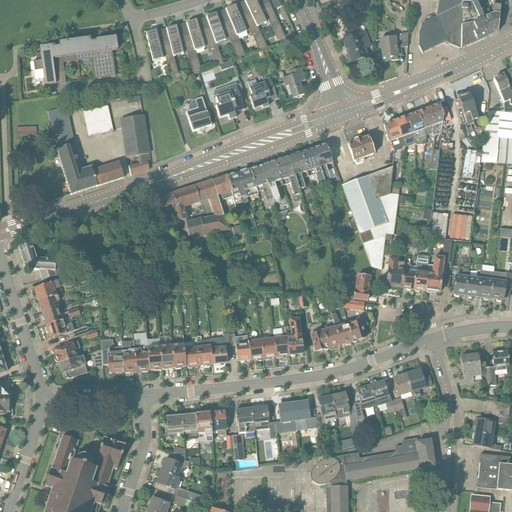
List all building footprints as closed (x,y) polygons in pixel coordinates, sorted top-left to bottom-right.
[(277,41),(285,37),(268,2),(268,3),(262,6),(262,5),(258,7),(255,0),(247,0),(244,2),(249,12),(250,12),(257,28),(266,23),(268,22),(277,41)] [(343,13),(367,4),(365,0),(348,0),(339,4),(343,13)] [(459,0),(438,0),(435,17),(422,24),(419,33),(419,47),(422,54),(445,43),(447,44),(460,50),(459,0)] [(468,3),(477,3),(477,0),(460,0),(461,50),(478,42),(468,22),(476,19),(468,3)] [(483,29),(487,38),(497,33),(501,0),(493,0),(491,15),(488,10),(482,13),(486,22),(485,23),(487,27),(483,29)] [(478,42),(487,38),(483,29),(487,27),(485,23),(486,22),(482,13),(477,3),(468,3),(476,19),(468,22),(478,42)] [(267,48),(257,28),(250,12),(249,12),(243,15),(239,16),(235,6),(230,8),(225,10),(230,21),(237,37),(246,34),(245,33),(249,31),(258,51),(267,48)] [(237,38),(237,37),(230,21),(223,23),(219,25),(216,14),(210,16),(206,17),(210,29),(210,28),(216,43),(224,40),(224,39),(228,37),(236,56),(244,54),(237,38)] [(215,43),(216,43),(210,28),(210,29),(203,31),(203,30),(199,32),(196,21),(191,22),(186,24),(189,35),(190,35),(194,48),(203,45),(203,44),(207,43),(213,62),(221,60),(215,43)] [(194,48),(190,35),(189,35),(183,37),(179,38),(176,27),(171,28),(166,29),(169,40),(173,53),(182,51),(182,50),(186,49),(191,67),(199,65),(194,48)] [(179,80),(177,71),(172,53),(173,53),(169,40),(162,42),(162,41),(158,42),(156,31),(150,33),(146,34),(152,62),(165,59),(171,83),(172,84),(179,80)] [(351,64),(354,63),(354,64),(355,64),(356,65),(357,66),(358,66),(359,66),(360,66),(361,66),(362,65),(363,65),(364,64),(364,63),(364,62),(365,61),(365,60),(364,59),(367,58),(364,50),(370,47),(364,33),(343,41),(346,51),(348,50),(349,54),(348,55),(351,64)] [(396,38),(380,40),(383,60),(391,59),(392,61),(398,60),(397,54),(402,54),(401,47),(407,46),(408,34),(400,35),(400,38),(396,39),(396,38)] [(115,77),(115,76),(112,52),(117,51),(115,38),(96,41),(102,78),(115,77)] [(95,80),(102,78),(96,41),(90,42),(90,39),(74,41),(77,61),(92,59),(95,80)] [(66,84),(65,79),(63,63),(77,61),(74,41),(59,44),(59,46),(53,47),(59,85),(66,84)] [(45,87),(59,85),(53,47),(39,49),(41,61),(31,62),(32,72),(42,70),(45,87)] [(290,77),(282,80),(285,88),(288,87),(293,100),(296,99),(296,100),(301,98),(301,97),(304,96),(299,83),(305,81),(301,69),(288,73),(290,77)] [(511,114),(511,95),(508,88),(503,76),(493,80),(499,94),(503,104),(504,113),(511,114)] [(252,97),(249,98),(253,110),(262,107),(262,109),(269,106),(267,100),(276,97),(270,78),(263,81),(264,84),(249,89),(252,97)] [(218,106),(215,107),(219,119),(228,116),(229,120),(236,118),(234,111),(243,108),(236,86),(229,88),(230,93),(215,98),(218,106)] [(469,94),(457,99),(468,126),(474,124),(473,121),(478,119),(469,94)] [(128,105),(141,103),(140,97),(127,99),(128,105)] [(197,109),(186,113),(193,133),(211,127),(202,98),(194,101),(197,109)] [(95,110),(107,107),(106,101),(93,104),(95,110)] [(428,110),(436,133),(441,132),(443,117),(440,105),(428,110)] [(49,119),(68,114),(67,108),(53,111),(54,114),(48,115),(49,119)] [(437,135),(436,133),(428,110),(416,114),(426,137),(432,135),(433,137),(437,136),(437,135)] [(511,114),(504,113),(487,112),(480,163),(510,165),(511,159),(511,152),(511,145),(511,139),(511,138),(511,114)] [(69,121),(68,114),(49,119),(50,125),(69,121)] [(419,140),(426,137),(416,114),(406,118),(416,144),(420,142),(419,140)] [(103,118),(107,133),(113,132),(110,117),(103,118)] [(148,163),(150,163),(143,117),(120,120),(126,159),(138,157),(139,165),(128,167),(131,177),(149,171),(148,163)] [(107,133),(103,118),(97,120),(101,135),(107,133)] [(405,148),(416,144),(406,118),(396,122),(405,148)] [(91,121),(94,136),(101,135),(97,120),(91,121)] [(71,127),(69,121),(50,125),(52,132),(57,130),(71,127)] [(94,136),(91,121),(85,122),(88,138),(94,136)] [(401,149),(405,148),(396,122),(384,126),(390,143),(393,150),(400,147),(401,149)] [(72,133),(71,127),(57,130),(59,136),(72,133)] [(73,139),(72,133),(59,136),(60,142),(73,139)] [(363,160),(374,156),(367,138),(360,141),(359,138),(354,140),(355,142),(348,145),(354,163),(356,162),(356,164),(358,165),(363,163),(364,161),(363,160)] [(60,142),(61,149),(68,147),(75,145),(73,139),(60,142)] [(71,196),(97,187),(124,179),(119,163),(92,171),(91,169),(92,168),(91,168),(77,173),(68,147),(61,149),(56,151),(71,196)] [(327,171),(334,169),(326,147),(314,151),(324,183),(330,181),(327,171)] [(468,150),(462,177),(472,179),(477,152),(468,150)] [(318,185),(324,183),(314,151),(301,155),(309,178),(315,176),(318,185)] [(430,171),(437,171),(439,151),(432,151),(430,171)] [(302,180),(309,178),(301,155),(289,159),(299,191),(305,190),(302,180)] [(301,195),(299,191),(289,159),(275,163),(282,186),(289,184),(294,198),(301,195)] [(276,188),(282,186),(275,163),(262,168),(272,200),(274,204),(281,202),(276,188)] [(391,236),(393,236),(399,196),(389,195),(393,167),(367,177),(341,187),(371,269),(382,270),(384,245),(385,235),(391,236)] [(266,203),(272,200),(262,168),(250,172),(258,194),(262,192),(266,203)] [(258,195),(258,194),(250,172),(239,175),(246,199),(258,195)] [(248,203),(246,199),(239,175),(228,179),(227,177),(226,177),(232,198),(234,205),(241,203),(242,205),(248,203)] [(219,202),(232,198),(226,177),(213,182),(219,202)] [(229,230),(219,202),(213,182),(194,188),(172,195),(158,200),(159,204),(157,204),(158,209),(158,217),(158,223),(158,225),(164,226),(164,216),(175,212),(176,221),(181,221),(183,230),(181,230),(181,231),(187,230),(188,238),(229,230)] [(432,234),(447,235),(448,214),(433,213),(432,234)] [(453,215),(451,239),(466,240),(467,227),(472,228),(473,216),(453,215)] [(243,232),(244,235),(244,237),(257,233),(255,228),(243,232)] [(408,249),(416,250),(418,240),(409,239),(408,249)] [(432,267),(428,266),(425,292),(439,294),(443,263),(449,264),(452,242),(444,241),(442,258),(434,257),(432,267)] [(56,276),(62,274),(63,262),(55,262),(55,261),(36,259),(31,243),(18,247),(25,269),(30,268),(31,271),(39,271),(42,281),(56,276)] [(413,291),(425,292),(428,266),(429,257),(417,256),(414,273),(413,291)] [(386,287),(401,289),(404,264),(397,263),(398,259),(396,259),(391,259),(388,258),(387,268),(388,268),(386,287)] [(401,289),(413,291),(414,273),(409,272),(409,264),(404,264),(401,289)] [(452,295),(465,297),(468,278),(469,265),(465,264),(465,270),(462,269),(461,277),(455,276),(452,295)] [(70,274),(69,272),(62,274),(58,275),(60,282),(63,281),(64,286),(73,283),(70,274)] [(490,300),(492,281),(493,274),(481,272),(480,279),(478,298),(490,300)] [(492,281),(490,300),(503,301),(503,297),(509,298),(511,276),(506,275),(505,282),(492,281)] [(212,289),(223,288),(222,276),(211,277),(212,289)] [(344,290),(343,298),(367,302),(371,278),(357,276),(355,292),(344,290)] [(465,297),(478,298),(480,279),(468,278),(465,297)] [(38,303),(57,296),(59,296),(57,290),(60,289),(58,282),(34,289),(38,303)] [(42,315),(58,309),(57,303),(59,302),(57,296),(38,303),(42,315)] [(300,309),(307,308),(305,297),(305,296),(298,296),(299,301),(300,309)] [(343,309),(362,312),(363,304),(344,301),(343,309)] [(46,327),(66,320),(80,316),(78,309),(65,313),(66,315),(61,316),(59,309),(58,309),(42,315),(46,327)] [(335,314),(331,315),(333,321),(334,327),(339,340),(340,346),(352,343),(347,324),(341,326),(340,325),(335,314)] [(328,350),(323,331),(319,318),(315,319),(317,325),(308,327),(311,335),(311,336),(315,353),(328,350)] [(286,335),(289,357),(303,355),(298,319),(289,320),(290,334),(286,335)] [(50,340),(67,334),(67,335),(73,333),(71,325),(68,326),(66,320),(46,327),(50,340)] [(347,324),(352,343),(364,339),(362,331),(365,331),(362,321),(351,324),(351,323),(347,324)] [(328,350),(340,346),(339,340),(334,327),(329,328),(329,329),(323,331),(328,350)] [(276,358),(289,357),(286,335),(286,328),(281,329),(282,334),(273,336),(276,358)] [(87,341),(98,337),(96,332),(94,332),(85,335),(87,341)] [(263,360),(276,358),(273,336),(273,332),(268,333),(269,336),(260,337),(263,360)] [(250,362),(263,360),(260,337),(252,338),(251,335),(247,336),(247,337),(250,362)] [(237,363),(250,362),(247,337),(234,339),(234,336),(228,337),(229,348),(235,347),(237,363)] [(185,368),(199,367),(197,338),(192,338),(192,343),(183,344),(183,345),(185,368)] [(199,367),(212,365),(210,349),(210,342),(201,343),(200,338),(197,338),(199,367)] [(123,373),(136,372),(133,341),(130,341),(130,347),(121,348),(122,352),(123,373)] [(149,371),(147,348),(147,347),(140,347),(139,341),(133,341),(136,372),(149,371)] [(109,374),(123,373),(122,352),(113,353),(113,349),(107,350),(107,342),(101,342),(101,351),(102,366),(108,366),(109,374)] [(58,364),(78,358),(75,351),(79,349),(77,343),(73,344),(65,346),(65,348),(54,352),(58,364)] [(173,369),(185,368),(183,345),(171,346),(173,369)] [(161,370),(173,369),(171,346),(159,347),(161,370)] [(149,371),(161,370),(159,347),(147,348),(149,371)] [(226,364),(225,348),(224,348),(210,349),(212,365),(226,364)] [(102,366),(101,351),(96,353),(96,357),(91,359),(95,371),(102,369),(102,366)] [(485,369),(486,388),(496,387),(494,372),(496,372),(496,376),(507,375),(506,368),(509,367),(507,352),(492,353),(493,368),(485,369)] [(473,378),(481,377),(478,356),(460,358),(463,378),(458,378),(459,385),(474,383),(473,378)] [(82,357),(78,358),(58,364),(61,374),(65,373),(66,379),(69,380),(87,374),(82,357)] [(406,375),(412,393),(414,400),(421,398),(419,392),(418,392),(418,391),(432,387),(429,377),(423,379),(421,371),(406,375)] [(398,397),(412,393),(406,375),(393,380),(398,397)] [(398,412),(395,402),(392,403),(389,394),(388,395),(384,382),(371,386),(377,406),(377,408),(386,405),(389,414),(398,412)] [(0,401),(9,401),(9,387),(0,386),(0,401)] [(356,415),(358,426),(364,424),(363,420),(364,420),(361,411),(367,409),(377,406),(371,386),(357,390),(360,403),(354,405),(356,415)] [(336,420),(349,417),(351,417),(350,416),(345,394),(331,397),(336,419),(336,420)] [(331,422),(336,419),(331,397),(317,400),(320,415),(317,416),(317,418),(315,419),(316,430),(317,434),(324,433),(323,425),(328,424),(331,422)] [(395,402),(398,412),(401,420),(407,419),(401,400),(395,402)] [(0,416),(5,416),(11,416),(12,406),(9,406),(9,401),(0,401),(0,416)] [(486,402),(485,407),(509,411),(510,405),(486,402)] [(316,430),(315,419),(310,419),(308,403),(293,404),(296,429),(296,432),(316,430)] [(286,431),(296,429),(293,404),(278,406),(280,423),(276,424),(277,435),(287,434),(286,431)] [(509,411),(485,407),(484,415),(492,417),(508,419),(509,411)] [(277,435),(276,424),(269,425),(267,408),(251,410),(254,432),(269,430),(270,436),(277,435)] [(254,434),(254,432),(251,410),(235,412),(237,426),(238,435),(246,434),(254,434)] [(226,436),(225,431),(224,413),(209,414),(211,433),(217,432),(217,437),(226,436)] [(212,443),(211,433),(209,414),(203,415),(195,416),(197,439),(197,444),(212,443)] [(350,416),(351,417),(349,417),(352,434),(359,432),(358,426),(356,415),(350,416)] [(183,440),(197,439),(195,416),(181,417),(183,440)] [(166,441),(183,440),(181,417),(166,418),(168,434),(165,435),(166,441)] [(475,434),(493,437),(495,423),(496,424),(502,425),(503,424),(507,425),(508,419),(492,417),(491,423),(477,420),(475,434)] [(473,447),(500,452),(501,447),(491,446),(493,437),(475,434),(473,447)] [(234,462),(244,461),(242,436),(232,437),(233,450),(234,462)] [(98,511),(100,507),(113,470),(116,471),(125,446),(118,444),(104,439),(97,459),(98,460),(96,464),(95,470),(91,468),(92,466),(91,461),(88,458),(84,456),(79,457),(75,460),(72,458),(77,442),(62,437),(51,470),(50,469),(42,495),(49,497),(43,511),(90,511),(91,511),(95,511),(98,511)] [(347,511),(347,487),(347,481),(420,469),(420,470),(434,468),(432,455),(429,441),(417,443),(416,440),(402,442),(403,447),(394,448),(395,454),(359,460),(358,455),(343,457),(321,460),(322,462),(318,464),(316,466),(313,469),(312,472),(310,472),(311,483),(313,482),(314,483),(315,484),(316,485),(317,486),(318,486),(321,486),(323,486),(325,486),(326,488),(326,511),(347,511)] [(185,460),(185,458),(185,453),(174,449),(172,455),(185,460)] [(511,492),(511,458),(480,455),(477,489),(511,492)] [(180,478),(181,479),(185,468),(188,469),(190,463),(177,459),(176,463),(165,460),(161,472),(180,478)] [(168,489),(176,491),(180,478),(161,472),(157,485),(168,489)] [(176,497),(186,500),(188,495),(178,492),(176,497)] [(188,495),(186,500),(192,502),(199,504),(201,497),(189,493),(188,495)] [(148,511),(167,511),(170,504),(169,504),(170,501),(155,496),(154,500),(152,499),(148,511)] [(499,511),(500,505),(490,504),(490,498),(472,496),(470,511),(499,511)] [(192,502),(176,497),(173,504),(189,510),(192,502)]
